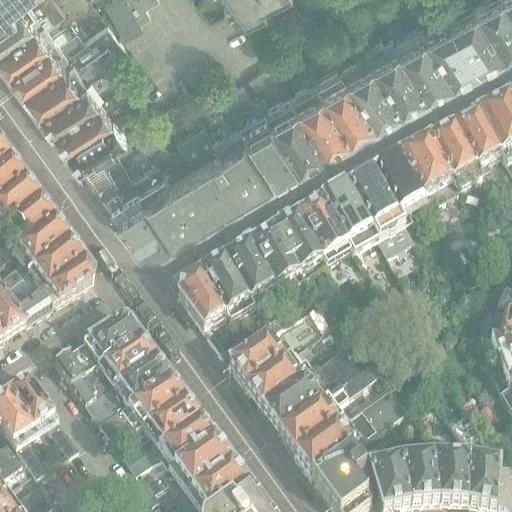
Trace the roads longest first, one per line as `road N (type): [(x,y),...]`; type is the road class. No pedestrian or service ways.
road 1 (residential): [(511,75),(132,288)]
road 2 (residential): [(294,511),(132,288)]
road 3 (residential): [(132,288),(0,106)]
road 4 (residential): [(132,288),(0,378)]
